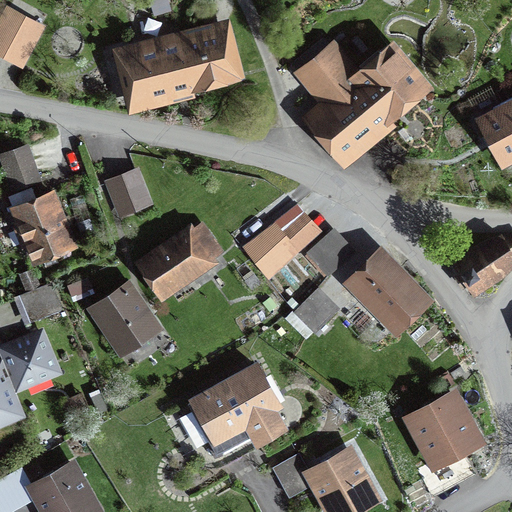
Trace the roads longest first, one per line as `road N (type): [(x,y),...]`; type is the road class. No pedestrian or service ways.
road 1 (tertiary): [(0,100),(288,163),(375,207)]
road 2 (track): [(244,0),(283,101),(288,163)]
road 3 (tertiary): [(375,207),(481,334)]
road 4 (unclassified): [(511,215),(375,207)]
